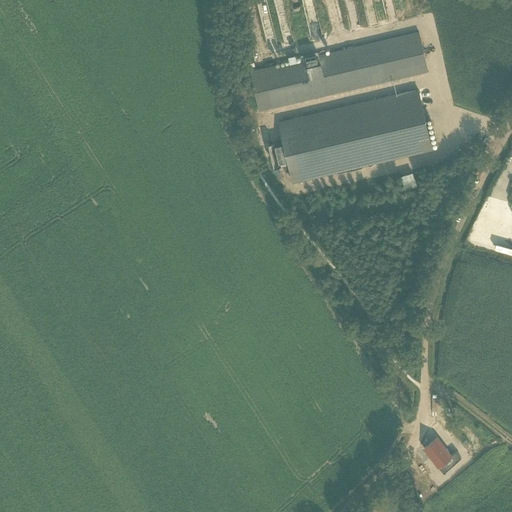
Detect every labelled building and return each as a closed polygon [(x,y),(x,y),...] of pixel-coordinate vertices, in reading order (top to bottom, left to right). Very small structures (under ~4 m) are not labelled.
[(250,72),(259,111),(427,72),(418,32),(352,47),(352,46),(347,47),(347,49),(250,72)] [(280,124),(293,181),(431,149),(417,91),(280,124)] [(452,443),(454,446),(459,443),(450,430),(444,434),(451,443),(452,443)] [(438,466),(442,472),(461,459),(456,452),(451,455),(437,438),(424,448),(439,465),(438,466)] [(427,499),(431,505),(439,500),(436,494),(427,499)]
